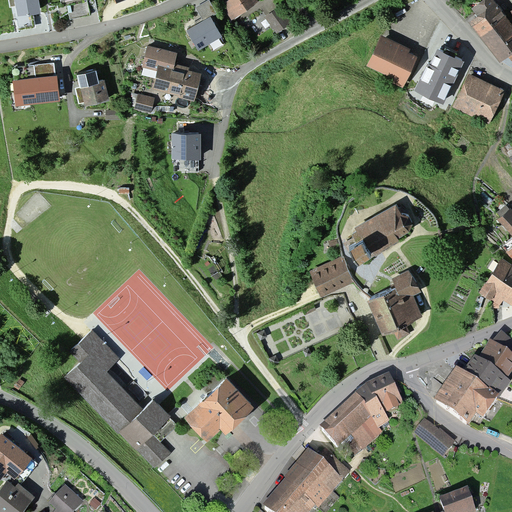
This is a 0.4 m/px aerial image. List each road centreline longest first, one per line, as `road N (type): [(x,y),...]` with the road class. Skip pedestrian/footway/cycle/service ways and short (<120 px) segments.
road 1 (track): [(307,425),(168,249),(113,198),(27,186),(15,210),(11,265),(63,317),(88,323)]
road 2 (residential): [(372,0),(239,72),(215,171)]
road 3 (tertiary): [(241,511),(339,391),(402,366)]
road 4 (residential): [(0,47),(115,28),(184,0)]
road 5 (tertiary): [(0,395),(72,440),(148,511)]
road 6 (track): [(236,331),(236,276),(215,171)]
road 7 (residential): [(402,366),(415,390),(456,426),(511,449)]
